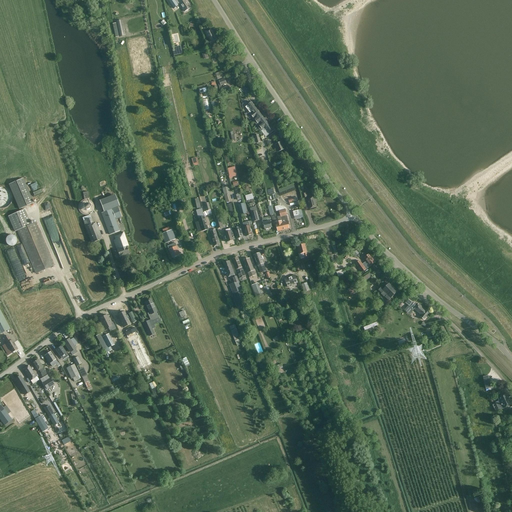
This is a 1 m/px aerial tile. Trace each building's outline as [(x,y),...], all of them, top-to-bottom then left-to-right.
[(174,0),(168,0),(174,9),(175,8),(172,5),(178,1),(180,5),(185,11),(192,7),(186,0),(177,0),(176,1),(174,0)] [(119,37),(126,36),(122,20),(116,21),(116,23),(113,24),(116,37),(119,37)] [(211,45),(218,42),(211,27),(204,31),(207,36),(206,36),(207,39),(208,38),(209,41),(209,42),(211,45)] [(218,80),(224,77),(221,71),(215,74),(218,80)] [(213,88),(215,98),(219,97),(217,85),(216,85),(215,81),(211,82),(211,85),(214,86),(215,86),(215,88),(213,88)] [(248,114),(256,108),(252,102),(246,107),(249,112),(248,113),(248,114)] [(253,120),(261,114),(256,108),(248,114),(253,120)] [(257,126),(265,119),(261,114),(253,120),(257,126)] [(261,131),(269,125),(265,119),(257,126),(261,131)] [(267,130),(263,133),(266,137),(270,134),(274,131),(269,125),(266,128),(267,130)] [(278,152),(285,149),(282,141),(275,144),(278,152)] [(235,167),(228,169),(230,176),(229,177),(230,179),(232,179),(232,178),(235,177),(235,176),(236,175),(235,167)] [(9,184),(16,201),(19,209),(33,203),(23,178),(9,184)] [(221,182),(226,203),(232,201),(230,194),(231,194),(229,186),(228,187),(228,185),(225,185),(224,181),(221,182)] [(0,208),(1,208),(3,208),(5,208),(6,207),(8,206),(9,205),(10,204),(11,202),(12,200),(12,198),(12,195),(11,193),(10,192),(9,190),(7,189),(6,188),(4,187),(3,187),(1,187),(0,187),(0,208)] [(122,217),(118,207),(119,207),(115,194),(99,200),(104,212),(101,213),(109,235),(120,231),(115,219),(122,217)] [(310,209),(317,207),(314,197),(307,199),(310,209)] [(88,199),(87,199),(86,199),(85,199),(84,199),(83,200),(82,200),(81,201),(80,203),(79,204),(79,205),(78,206),(78,207),(78,208),(79,210),(79,211),(80,212),(80,213),(81,213),(82,214),(83,215),(84,215),(85,215),(86,215),(87,215),(89,214),(90,214),(93,212),(93,211),(94,210),(94,209),(94,208),(94,207),(94,205),(93,204),(92,203),(92,202),(90,200),(89,200),(88,199)] [(271,215),(273,220),(276,219),(275,214),(274,214),(272,206),(271,202),(269,202),(270,206),(268,207),(270,216),(271,215)] [(239,206),(241,214),(247,213),(251,215),(250,212),(248,212),(245,204),(239,206)] [(253,222),(260,220),(256,207),(250,208),(253,222)] [(196,223),(199,232),(209,230),(203,208),(197,210),(200,222),(196,223)] [(36,222),(31,224),(25,209),(8,216),(15,232),(17,231),(35,273),(54,266),(36,222)] [(280,211),(281,216),(282,219),(284,230),(290,228),(288,222),(286,216),(287,216),(285,209),(280,211)] [(96,223),(94,224),(90,215),(82,218),(86,227),(92,243),(102,239),(96,223)] [(281,216),(277,217),(278,222),(276,223),(278,232),(284,230),(282,219),(281,216)] [(43,218),(57,255),(64,253),(50,218),(46,220),(45,217),(43,218)] [(272,228),(270,222),(271,221),(270,217),(262,219),(263,223),(264,223),(266,229),(267,230),(269,230),(269,228),(272,228)] [(252,235),(250,226),(253,225),(252,221),(243,223),(244,228),(246,236),(252,235)] [(241,229),(240,226),(237,227),(238,230),(235,231),(237,239),(243,237),(241,229)] [(235,240),(233,231),(232,228),(226,230),(227,233),(224,234),(227,242),(235,240)] [(165,243),(176,239),(173,230),(162,234),(165,243)] [(215,230),(210,231),(212,235),(211,235),(215,246),(220,244),(216,234),(215,230)] [(129,254),(126,247),(129,246),(124,231),(121,232),(122,234),(114,237),(115,240),(114,240),(117,250),(119,257),(129,254)] [(12,235),(11,235),(10,235),(9,235),(8,236),(7,237),(6,238),(6,239),(6,240),(5,241),(6,242),(6,243),(6,244),(7,244),(7,245),(8,246),(9,246),(10,246),(11,246),(12,246),(13,246),(14,246),(15,245),(15,244),(16,244),(16,243),(17,242),(17,241),(17,240),(16,239),(16,238),(15,237),(15,236),(14,236),(13,235),(12,235)] [(180,255),(177,246),(175,243),(168,246),(169,249),(173,258),(180,255)] [(298,246),(300,254),(299,254),(300,259),(308,256),(307,252),(305,244),(298,246)] [(24,278),(13,250),(6,253),(17,281),(24,278)] [(260,253),(254,255),(258,266),(259,270),(261,273),(266,271),(265,266),(264,263),(263,260),(264,259),(263,256),(261,256),(260,253)] [(367,261),(363,264),(360,260),(356,264),(362,273),(367,269),(372,265),(372,264),(375,262),(370,254),(364,258),(367,261)] [(232,259),(237,270),(238,272),(237,272),(240,279),(246,277),(243,270),(242,267),(238,257),(232,259)] [(244,261),(248,273),(250,278),(256,275),(249,259),(244,261)] [(237,276),(236,276),(230,261),(223,264),(229,277),(232,276),(235,283),(229,285),(238,307),(247,304),(237,276)] [(285,279),(288,287),(298,283),(295,275),(285,279)] [(258,283),(251,285),(256,299),(261,297),(260,296),(262,295),(258,283)] [(304,293),(310,291),(307,283),(301,285),(304,293)] [(383,286),(378,290),(382,293),(384,291),(388,294),(385,297),(388,301),(397,292),(389,284),(385,287),(383,286)] [(272,296),(268,285),(264,287),(268,297),(272,296)] [(257,299),(253,301),(255,307),(256,306),(259,315),(262,314),(257,299)] [(151,320),(148,321),(152,329),(155,328),(152,321),(159,318),(156,312),(157,312),(151,300),(145,302),(149,313),(148,313),(151,320)] [(412,302),(409,306),(411,307),(414,309),(422,316),(421,317),(424,320),(429,313),(419,304),(417,306),(414,303),(414,304),(412,302)] [(0,334),(10,329),(0,309),(0,334)] [(117,315),(122,327),(131,323),(126,312),(117,315)] [(128,314),(133,323),(136,322),(132,312),(128,314)] [(112,326),(107,315),(99,319),(104,329),(108,328),(110,331),(115,328),(114,325),(112,326)] [(154,335),(152,329),(148,321),(143,323),(149,337),(154,335)] [(365,330),(378,325),(377,322),(364,327),(365,330)] [(235,325),(230,327),(237,346),(240,345),(239,343),(241,342),(238,335),(239,334),(235,325)] [(141,369),(152,363),(136,328),(124,333),(141,369)] [(109,334),(104,337),(102,333),(96,336),(98,340),(103,350),(105,354),(112,350),(110,347),(114,345),(109,334)] [(12,340),(11,341),(7,336),(3,338),(6,344),(12,353),(18,350),(12,340)] [(64,342),(70,352),(72,355),(77,352),(75,349),(69,339),(64,342)] [(61,357),(63,355),(66,359),(69,357),(66,353),(61,346),(56,350),(61,357)] [(52,367),(58,363),(50,352),(44,356),(52,367)] [(73,359),(76,367),(81,364),(78,357),(73,359)] [(45,371),(43,368),(38,360),(32,363),(37,371),(39,370),(43,377),(47,375),(45,371)] [(72,360),(64,363),(66,368),(71,379),(73,378),(74,382),(80,379),(78,376),(79,375),(74,364),(72,360)] [(29,366),(23,370),(28,376),(31,381),(35,379),(37,377),(36,377),(33,373),(29,366)] [(20,376),(15,379),(24,395),(29,392),(26,387),(26,388),(25,386),(26,385),(20,376)] [(82,377),(87,389),(91,387),(86,376),(82,377)] [(47,390),(55,385),(50,378),(42,382),(47,390)] [(507,393),(498,398),(503,408),(511,404),(508,397),(507,393)] [(46,406),(43,408),(53,425),(63,420),(60,416),(62,415),(55,402),(52,403),(50,399),(44,402),(46,406)] [(0,403),(0,419),(4,426),(12,420),(0,404),(0,403)] [(34,410),(31,412),(35,419),(34,419),(42,433),(48,429),(41,416),(38,417),(34,410)] [(185,450),(182,452),(187,462),(190,461),(185,450)]
